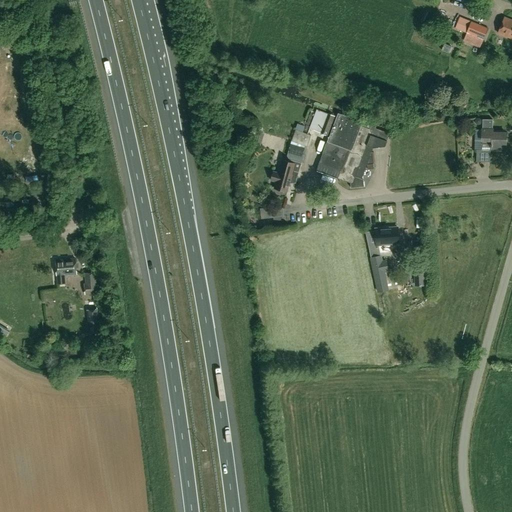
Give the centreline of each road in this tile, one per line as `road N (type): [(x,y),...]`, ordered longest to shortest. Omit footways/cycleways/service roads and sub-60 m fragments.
road 1 (motorway): [(236,511),(187,217),(138,0)]
road 2 (motorway): [(95,0),(146,227),(189,511)]
road 3 (unclassified): [(31,0),(72,209),(64,221),(0,228)]
road 4 (unclassified): [(467,511),(461,443),(511,254)]
road 5 (unclassified): [(511,184),(292,208)]
